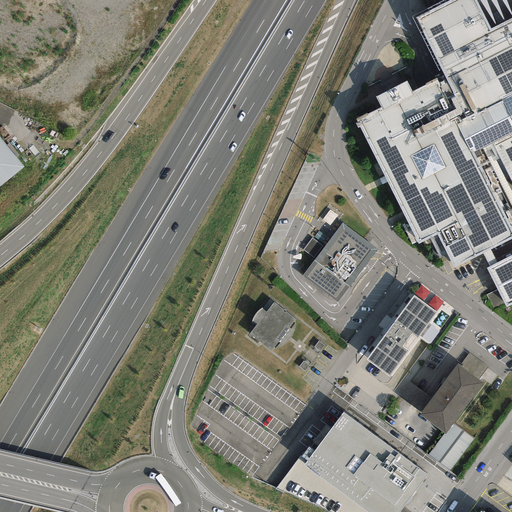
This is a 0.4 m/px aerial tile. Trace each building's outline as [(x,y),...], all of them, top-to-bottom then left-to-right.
[(511,20),(511,21),(492,31),(476,0),(450,0),(415,18),(444,75),(412,91),(396,100),(381,107),(355,120),(418,244),(429,238),(439,257),(446,253),(454,268),(482,253),(489,267),(486,268),(493,281),(506,307),(511,303),(511,20)] [(511,20),(511,0),(476,0),(492,31),(511,20)] [(396,100),(412,91),(406,81),(376,97),(381,107),(396,100)] [(0,190),(26,169),(0,137),(0,190)] [(320,215),(330,223),(340,212),(330,204),(320,215)] [(370,246),(342,225),(333,237),(302,278),(337,304),(376,251),(370,246)] [(322,246),(312,238),(302,250),(313,258),(322,246)] [(435,316),(412,300),(366,366),(389,381),(435,316)] [(271,351),(295,319),(273,303),(266,312),(261,308),(259,310),(257,312),(255,315),(253,318),(252,320),(256,325),(248,334),(271,351)] [(483,374),(458,355),(429,395),(420,407),(424,409),(445,425),(483,374)] [(429,395),(409,379),(398,394),(422,412),(424,409),(420,407),(429,395)] [(428,470),(343,407),(304,459),(375,511),(396,511),(408,497),(428,470)] [(474,437),(452,421),(428,452),(451,470),(474,437)]
